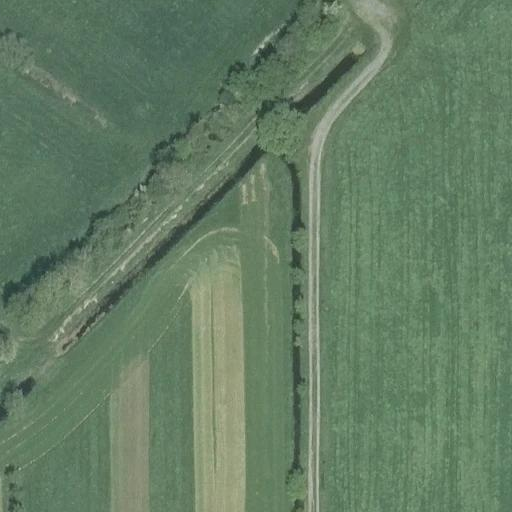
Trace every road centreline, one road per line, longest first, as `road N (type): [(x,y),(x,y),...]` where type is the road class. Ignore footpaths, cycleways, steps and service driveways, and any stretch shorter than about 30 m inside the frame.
road 1 (track): [(0,389),(385,0)]
road 2 (track): [(315,511),(316,152),(325,126),(385,56),(383,30),(368,15)]
